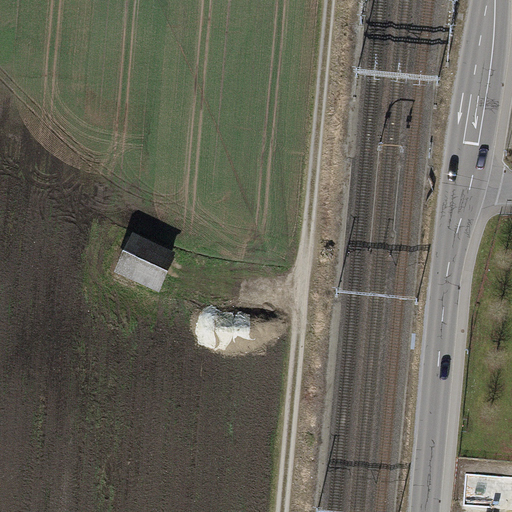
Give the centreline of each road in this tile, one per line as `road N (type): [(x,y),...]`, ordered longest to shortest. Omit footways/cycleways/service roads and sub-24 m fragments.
road 1 (track): [(284,511),(334,0)]
road 2 (secondary): [(458,187),(427,511)]
road 3 (secondary): [(490,0),(458,187)]
